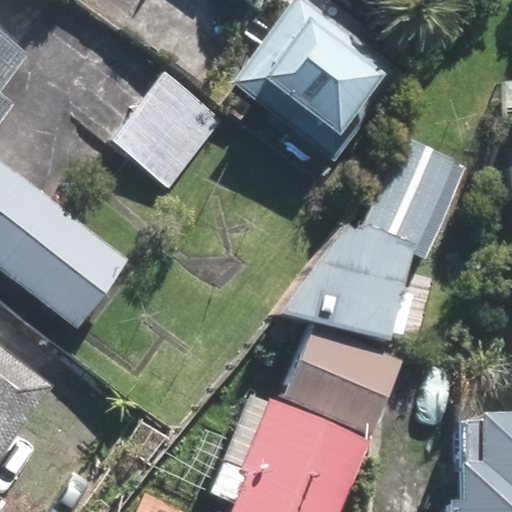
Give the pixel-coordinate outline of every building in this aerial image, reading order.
[(396,71),(297,0),(283,0),(222,85),(329,163),(396,71)] [(0,282),(67,331),(117,261),(0,175),(0,111),(5,105),(0,101),(0,76),(16,55),(0,43),(0,282)] [(134,165),(165,188),(213,125),(154,78),(107,138),(77,115),(54,146),(114,191),(134,165)] [(511,100),(511,101),(511,126),(509,127),(510,163),(498,163),(498,206),(511,206),(511,228),(511,100)] [(422,250),(460,163),(394,135),(356,222),(348,230),(340,223),(272,311),(384,338),(407,244),(422,250)] [(300,325),(272,398),(361,433),(390,359),(300,325)] [(0,437),(38,388),(0,359),(0,437)] [(330,511),(359,441),(254,398),(224,473),(231,476),(216,511),(330,511)] [(511,511),(511,417),(455,419),(457,467),(438,467),(439,511),(511,511)]
